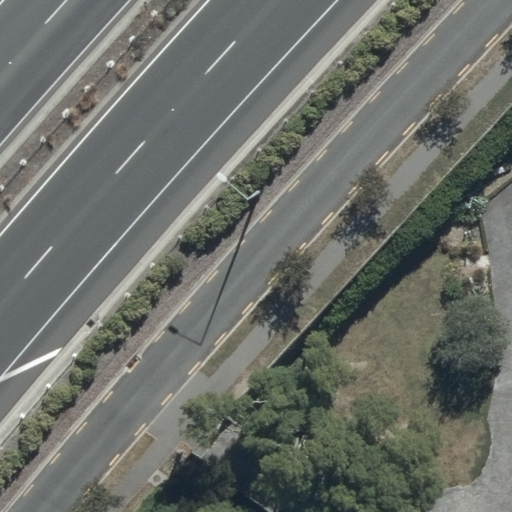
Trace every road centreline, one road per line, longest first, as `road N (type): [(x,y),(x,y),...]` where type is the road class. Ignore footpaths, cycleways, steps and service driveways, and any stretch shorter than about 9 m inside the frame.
road 1 (residential): [(497,0),(34,511)]
road 2 (trunk): [(280,0),(0,309)]
